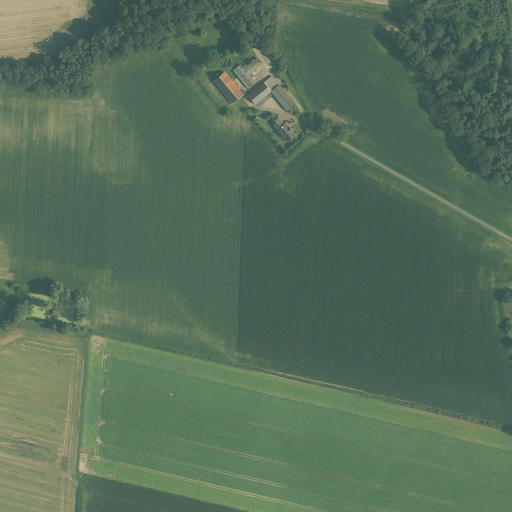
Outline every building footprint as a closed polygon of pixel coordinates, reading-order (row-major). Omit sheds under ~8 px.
[(243,69),(240,65),(233,71),(238,77),(248,89),(255,83),(248,75),(260,65),(255,59),(243,69)] [(232,81),(225,72),(214,81),(224,94),(235,85),(232,81)] [(274,74),(249,94),(256,102),(271,90),(288,110),(297,103),(274,74)] [(235,85),(224,94),(232,104),(243,95),(241,92),(235,85)] [(286,123),(280,115),(272,121),(288,140),(297,132),(288,121),(286,123)]
